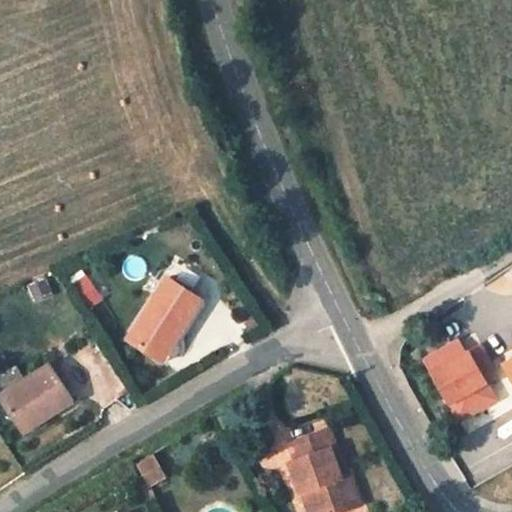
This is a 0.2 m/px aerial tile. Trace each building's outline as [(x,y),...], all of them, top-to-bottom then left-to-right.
[(195,291),(163,269),(119,329),(147,349),(152,350),(158,349),(164,345),(167,339),(166,332),(195,291)] [(91,276),(80,282),(94,306),(105,299),(91,276)] [(458,339),(422,359),(458,424),(499,402),(488,381),(499,375),(482,343),(466,352),(458,339)] [(511,358),(501,365),(511,384),(511,358)] [(56,398),(34,362),(0,383),(0,422),(6,432),(56,398)] [(290,466),(307,511),(338,511),(364,502),(349,466),(342,468),(335,450),(340,448),(332,426),(286,443),(294,464),(290,466)] [(135,463),(149,486),(167,475),(152,452),(135,463)]
